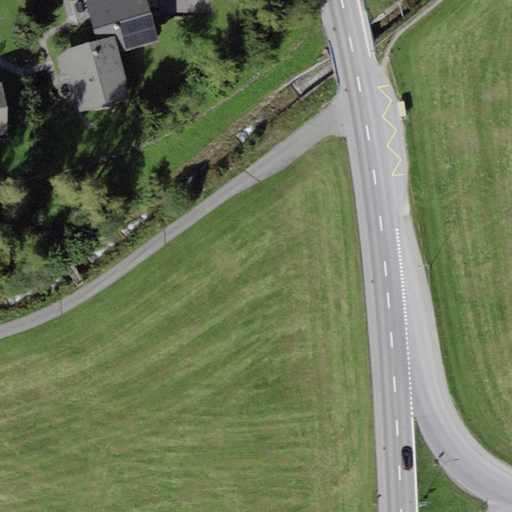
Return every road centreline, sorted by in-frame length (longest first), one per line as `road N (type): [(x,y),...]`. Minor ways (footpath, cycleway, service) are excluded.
road 1 (residential): [(361,92),(88,289),(0,327)]
road 2 (secondary): [(361,92),(389,319)]
road 3 (tertiary): [(511,498),(452,452),(389,319)]
road 4 (secondary): [(389,319),(400,511)]
